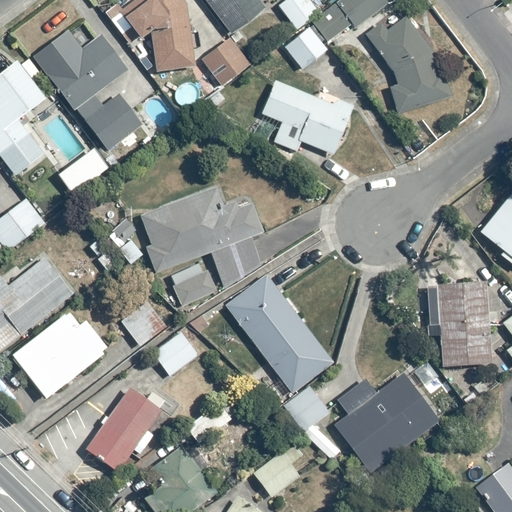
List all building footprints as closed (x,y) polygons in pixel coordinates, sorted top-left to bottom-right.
[(186,5),(182,0),(134,0),(122,9),(117,4),(106,13),(130,46),(149,32),(155,75),(196,69),(186,5)] [(202,0),(229,35),(264,9),(257,0),(202,0)] [(318,12),(308,0),(283,0),(277,6),(296,30),(318,12)] [(388,5),(385,0),(344,0),(312,23),(327,44),(344,32),(346,35),(388,5)] [(433,54),(404,18),(387,32),(378,22),(363,35),(392,70),(397,86),(390,88),(398,113),(448,96),(433,54)] [(327,50),(308,27),(283,46),(302,70),(327,50)] [(66,31),(30,58),(71,112),(126,71),(100,36),(80,50),(66,31)] [(250,64),(231,37),(200,60),(220,87),(250,64)] [(14,59),(0,70),(0,159),(13,176),(42,154),(17,122),(46,99),(14,59)] [(331,104),(274,81),(260,115),(279,123),(271,142),(297,153),(301,142),(333,155),(354,106),(338,99),(331,104)] [(108,169),(94,150),(59,176),(74,195),(108,169)] [(225,288),(261,266),(253,240),(266,235),(253,200),(239,206),(236,197),(223,202),(217,186),(139,216),(152,248),(148,249),(157,271),(211,250),(225,288)] [(511,198),(509,196),(479,233),(511,260),(511,198)] [(44,223),(25,198),(0,217),(0,241),(7,251),(44,223)] [(0,277),(0,352),(74,295),(44,257),(7,287),(0,277)] [(333,364),(265,274),(224,305),(292,394),(333,364)] [(435,285),(442,368),(491,364),(485,281),(435,285)] [(73,307),(10,356),(44,400),(107,350),(73,307)] [(511,345),(505,351),(511,360),(511,315),(502,323),(511,336),(511,345)] [(197,355),(179,330),(151,351),(169,375),(197,355)] [(403,374),(333,426),(369,473),(439,421),(403,374)] [(309,385),(286,403),(328,458),(336,452),(313,423),(329,412),(309,385)] [(127,388),(83,450),(116,474),(160,411),(127,388)] [(238,414),(226,397),(189,424),(201,441),(238,414)] [(302,454),(293,442),(252,473),(270,497),(298,476),(289,464),(302,454)] [(153,492),(143,499),(152,511),(189,511),(215,494),(180,446),(141,475),(153,492)] [(511,511),(511,473),(507,467),(477,489),(494,511),(511,511)] [(259,511),(237,498),(227,511),(259,511)]
